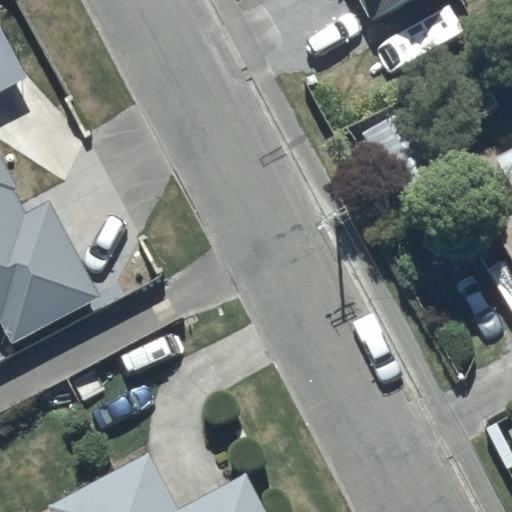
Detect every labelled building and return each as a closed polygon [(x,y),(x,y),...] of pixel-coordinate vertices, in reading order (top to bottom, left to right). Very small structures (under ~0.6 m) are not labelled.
[(364,0),(376,21),(414,0),(364,0)] [(0,19),(0,88),(29,73),(0,19)] [(414,104),(362,131),(408,220),(440,203),(431,186),(452,176),(414,104)] [(511,212),(496,220),(511,252),(511,146),(496,155),(511,185),(511,212)] [(0,319),(1,318),(13,340),(98,295),(48,198),(26,209),(0,159),(0,319)] [(267,511),(246,471),(179,507),(149,451),(49,505),(53,511),(267,511)]
